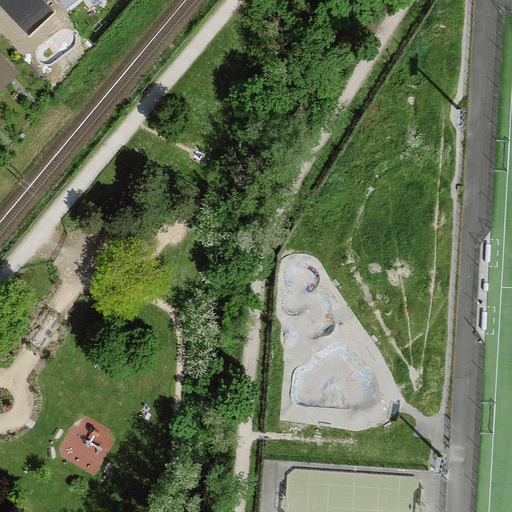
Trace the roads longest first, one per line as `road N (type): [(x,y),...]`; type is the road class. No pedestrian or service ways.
road 1 (track): [(400,0),(322,121),(267,230),(249,312),(232,511)]
road 2 (track): [(233,0),(0,278)]
